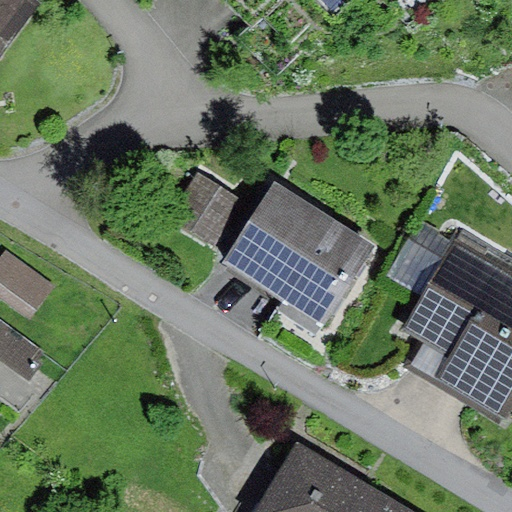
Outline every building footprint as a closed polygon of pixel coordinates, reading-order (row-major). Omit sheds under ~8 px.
[(0,0),(0,59),(41,2),(38,0),(0,0)] [(246,203),(201,173),(170,218),(215,249),(246,203)] [(378,246),(276,182),(224,264),(326,328),(378,246)] [(445,188),(445,220),(486,221),(487,188),(445,188)] [(423,297),(454,245),(422,226),(390,277),(423,297)] [(511,409),(511,277),(455,243),(454,245),(423,297),(403,330),(449,357),(433,384),(502,425),(511,409)] [(7,252),(0,261),(0,299),(29,320),(54,286),(7,252)] [(0,321),(0,362),(30,383),(43,365),(38,361),(44,352),(0,321)] [(412,511),(298,443),(256,511),(412,511)]
